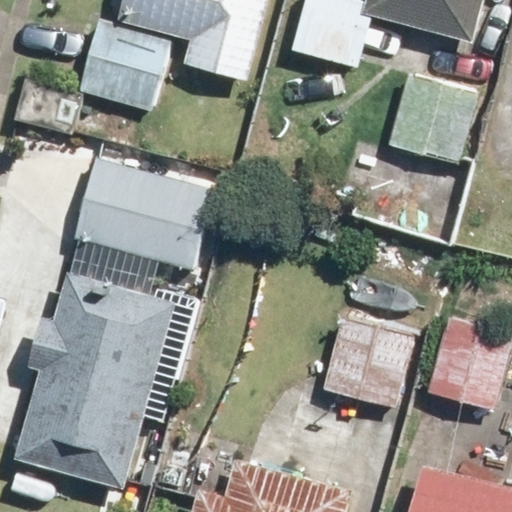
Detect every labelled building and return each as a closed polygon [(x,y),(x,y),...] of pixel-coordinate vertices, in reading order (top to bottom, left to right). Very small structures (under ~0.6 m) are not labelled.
[(266,0),(140,0),(135,23),(257,48),(266,0)] [(468,40),(479,0),(363,0),(361,10),(468,40)] [(162,49),(98,30),(83,80),(148,99),(162,49)] [(467,100),(415,85),(399,141),(451,156),(467,100)] [(108,170),(88,237),(184,266),(204,199),(108,170)] [(27,459),(115,483),(161,318),(73,293),(27,459)] [(415,336),(339,320),(324,393),(399,409),(415,336)] [(456,330),(437,388),(489,405),(508,348),(456,330)] [(334,511),(338,498),(241,475),(232,511),(334,511)] [(511,511),(511,503),(426,481),(417,511),(511,511)]
